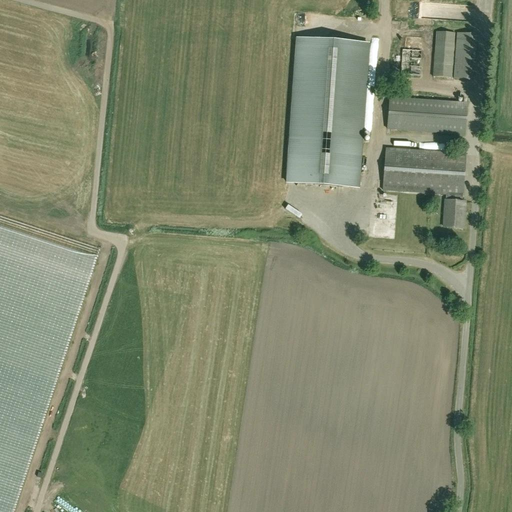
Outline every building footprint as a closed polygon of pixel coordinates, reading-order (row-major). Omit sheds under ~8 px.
[(452,79),(454,48),(456,33),(436,32),(432,77),(452,79)] [(357,189),(364,43),(293,38),(286,183),(357,189)] [(419,77),(421,52),(402,50),(400,75),(419,77)] [(466,104),(388,99),(386,129),(464,135),(466,104)] [(462,202),(465,155),(385,149),(382,191),(446,195),(445,201),(462,202)] [(465,202),(462,202),(445,201),(443,227),(463,229),(465,202)]
